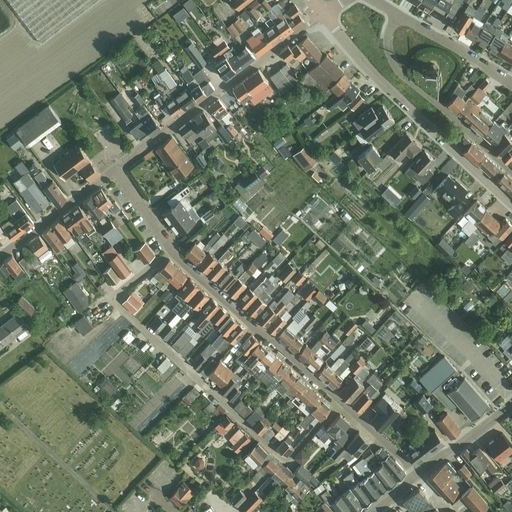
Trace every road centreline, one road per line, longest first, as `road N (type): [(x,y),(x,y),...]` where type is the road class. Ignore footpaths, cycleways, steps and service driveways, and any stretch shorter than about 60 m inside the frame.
road 1 (residential): [(339,402),(284,459),(115,300)]
road 2 (unclassified): [(511,204),(373,74),(324,13)]
road 3 (residential): [(115,170),(317,18)]
road 4 (residential): [(339,402),(171,249)]
road 5 (residential): [(511,172),(395,69),(386,41),(398,15)]
road 6 (residential): [(0,256),(115,170)]
road 7 (residential): [(511,82),(398,15)]
road 8 (tertiary): [(415,475),(511,405)]
